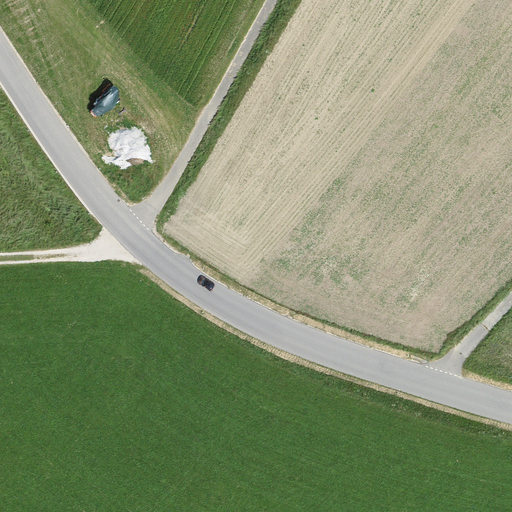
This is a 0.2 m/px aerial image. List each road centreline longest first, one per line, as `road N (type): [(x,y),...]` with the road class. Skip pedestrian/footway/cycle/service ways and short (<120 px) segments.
road 1 (tertiary): [(0,52),(54,135),(134,230),(249,320),(511,404)]
road 2 (track): [(134,230),(268,0)]
road 3 (track): [(0,263),(162,252)]
